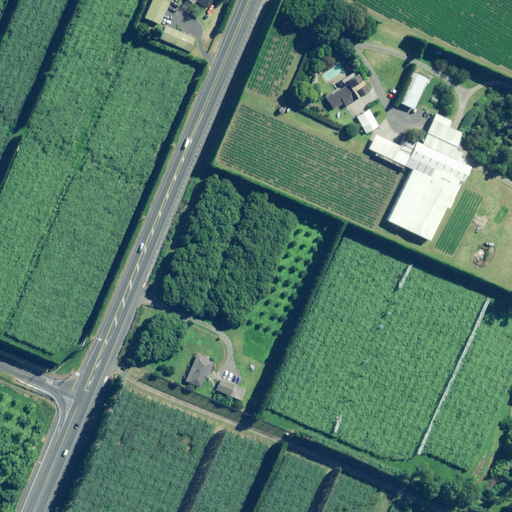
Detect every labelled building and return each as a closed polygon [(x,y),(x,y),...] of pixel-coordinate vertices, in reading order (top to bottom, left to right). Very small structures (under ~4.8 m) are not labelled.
[(168,3),(161,0),(152,0),(144,19),(158,25),(168,3)] [(196,2),(208,7),(212,0),(184,0),(180,5),(188,12),(196,2)] [(191,38),(165,27),(159,40),(185,51),(188,44),(191,38)] [(427,80),(411,73),(398,103),(413,110),(427,80)] [(369,93),(358,75),(345,83),(346,84),(331,93),(325,97),(332,110),(343,103),(345,107),(369,93)] [(378,127),(369,111),(356,117),(366,134),(378,127)] [(450,123),(435,116),(421,145),(404,137),(399,148),(375,136),(368,150),(412,171),(387,222),(429,242),(445,208),(448,210),(468,169),(449,160),(461,135),(447,129),(450,123)] [(201,388),(212,361),(196,354),(185,381),(201,388)] [(240,400),(244,389),(221,380),(216,390),(240,400)]
